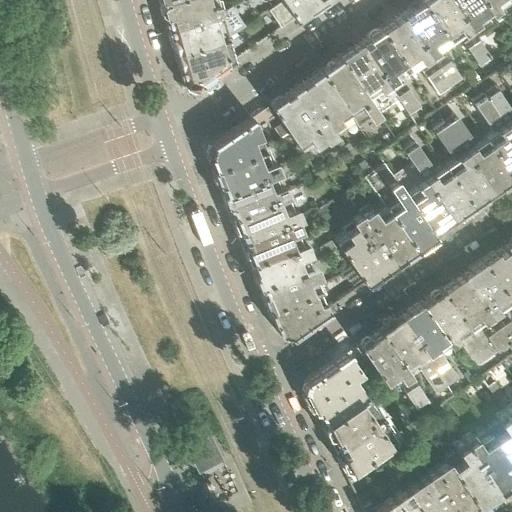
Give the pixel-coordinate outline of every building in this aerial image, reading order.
[(217,10),(213,0),(163,0),(159,1),(166,27),(217,10)] [(229,0),(221,5),(223,9),(236,2),(235,0),(229,0)] [(281,0),(268,10),(279,27),(293,18),(292,17),(281,1),(281,0)] [(280,0),(281,0),(281,1),(292,17),(293,18),(313,4),(310,0),(280,0)] [(439,47),(448,41),(420,0),(418,0),(398,14),(448,85),(459,77),(439,47)] [(420,0),(448,41),(456,35),(477,65),(490,56),(475,35),(450,0),(420,0)] [(479,0),(450,0),(475,35),(495,22),(479,0)] [(511,3),(509,0),(479,0),(495,22),(511,9),(511,3)] [(166,27),(173,53),(224,36),(217,12),(217,10),(166,27)] [(436,93),(448,85),(398,14),(378,28),(406,68),(415,62),(436,93)] [(356,43),(395,99),(396,98),(405,111),(411,107),(417,103),(401,80),(396,84),(392,78),(394,77),(394,76),(406,68),(378,28),(356,43)] [(224,36),(173,53),(182,84),(192,87),(232,60),(224,36)] [(376,112),(395,99),(356,43),(336,57),(376,112)] [(336,57),(317,69),(348,113),(356,125),(376,112),(336,57)] [(305,116),(316,108),(328,126),(338,119),(339,119),(348,113),(317,69),(287,90),(305,116)] [(511,113),(493,85),(481,93),(511,137),(511,113)] [(280,123),(287,133),(296,146),(307,139),(311,145),(321,138),(322,140),(333,132),(328,126),(316,108),(305,116),(287,90),(268,104),(280,123)] [(511,137),(481,93),(471,100),(491,130),(482,136),(511,179),(511,178),(511,137)] [(501,186),(511,179),(482,136),(473,142),(453,112),(440,120),(489,190),(497,185),(501,186)] [(211,170),(262,150),(249,116),(209,144),(206,152),(207,153),(206,153),(207,154),(207,159),(209,163),(212,167),(212,168),(210,168),(211,170)] [(489,190),(440,120),(430,127),(451,158),(442,164),(471,207),(482,199),(482,195),(489,190)] [(280,138),(287,133),(280,123),(273,127),(280,138)] [(471,207),(442,164),(433,170),(412,140),(406,145),(399,136),(394,139),(409,160),(408,161),(448,218),(457,212),(461,214),(471,207)] [(301,152),(297,146),(296,146),(292,149),(297,155),(301,152)] [(333,160),(344,152),(340,147),(329,154),(333,160)] [(220,191),(271,171),(271,173),(276,171),(271,158),(267,160),(262,150),(211,170),(220,191)] [(432,234),(390,174),(379,157),(359,171),(381,202),(413,247),(432,234)] [(442,222),(448,218),(408,161),(390,174),(432,234),(444,225),(442,222)] [(228,205),(232,214),(284,194),(280,182),(276,184),(271,173),(271,171),(220,191),(219,192),(223,203),(224,204),(228,205)] [(352,198),(347,191),(338,197),(343,204),(352,198)] [(241,238),(294,217),(294,218),(298,217),(293,204),(289,206),(284,194),(232,214),(229,219),(232,227),(237,229),(241,238)] [(392,261),(413,247),(381,202),(372,209),(369,205),(359,212),(358,210),(347,218),(352,226),(354,225),(364,240),(374,235),(392,261)] [(245,259),(250,261),(298,242),(293,231),(298,229),(294,217),(241,238),(244,246),(242,251),(245,259)] [(362,282),(392,261),(374,235),(364,240),(354,225),(352,226),(332,240),(351,266),(362,282)] [(511,236),(500,245),(511,262),(511,236)] [(256,286),(307,265),(302,254),(308,252),(303,240),(298,242),(250,261),(253,270),(251,274),(256,286)] [(511,262),(500,245),(480,259),(508,301),(511,298),(511,262)] [(480,259),(459,273),(506,342),(507,342),(511,338),(511,325),(499,307),(508,301),(480,259)] [(267,308),(316,288),(316,289),(317,289),(312,276),(317,274),(312,263),(307,265),(256,286),(257,286),(266,309),(267,308)] [(354,287),(362,282),(351,266),(341,273),(345,278),(347,276),(354,287)] [(506,342),(459,273),(417,302),(446,342),(467,374),(461,379),(465,386),(501,362),(511,353),(511,350),(507,342),(506,342)] [(316,289),(316,288),(267,308),(267,309),(268,315),(272,321),(276,331),(284,334),(285,333),(286,334),(324,308),(316,289)] [(437,348),(446,342),(417,302),(398,315),(423,352),(430,347),(433,352),(426,357),(445,384),(456,377),(437,348)] [(416,357),(423,352),(398,315),(378,329),(406,370),(415,364),(434,392),(445,384),(426,357),(419,362),(416,357)] [(406,370),(378,329),(356,344),(386,387),(396,381),(413,406),(425,398),(406,370)] [(322,421),(363,394),(363,393),(360,390),(367,385),(362,378),(362,377),(358,371),(358,370),(345,352),(304,380),(302,391),(311,409),(315,410),(323,421),(322,421)] [(488,387),(496,400),(503,395),(495,382),(488,387)] [(453,395),(460,390),(457,386),(450,391),(452,395),(453,395)] [(496,400),(488,387),(481,392),(489,404),(496,400)] [(334,444),(379,414),(379,413),(385,408),(371,388),(363,393),(363,394),(322,421),(320,427),(324,434),(329,435),(334,444)] [(436,406),(431,399),(427,401),(432,409),(432,408),(436,406)] [(511,403),(511,402),(503,409),(511,422),(511,403)] [(511,422),(503,409),(493,416),(496,420),(484,429),(511,469),(511,422)] [(379,414),(334,444),(339,453),(337,459),(343,471),(392,436),(384,425),(386,423),(379,414)] [(222,460),(210,435),(216,432),(211,421),(205,424),(204,423),(179,435),(197,472),(222,460)] [(511,478),(511,469),(484,429),(473,436),(470,431),(461,438),(496,490),(511,478)] [(475,505),(496,490),(461,438),(451,445),(460,458),(450,466),(449,466),(473,502),(475,505)] [(473,502),(449,466),(450,466),(445,459),(424,473),(450,511),(458,511),(460,511),(465,511),(469,510),(469,509),(472,506),(473,502)] [(450,511),(424,473),(403,488),(419,511),(450,511)] [(383,495),(377,486),(373,488),(379,497),(383,495)] [(419,511),(403,488),(382,502),(388,511),(419,511)] [(388,511),(382,502),(373,508),(368,501),(360,506),(363,511),(388,511)]
